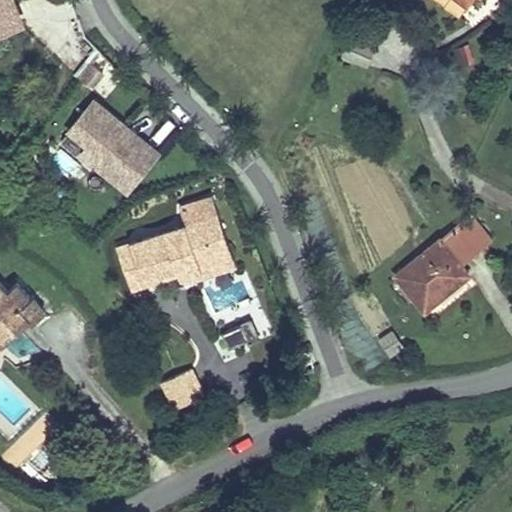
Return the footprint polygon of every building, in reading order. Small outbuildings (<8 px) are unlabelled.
[(0,0),(0,35),(21,27),(10,0),(0,0)] [(347,34),(340,58),(368,67),(376,42),(347,34)] [(102,70),(90,61),(79,74),(91,84),(102,70)] [(64,132),(83,147),(77,155),(128,195),(163,150),(93,95),(64,132)] [(180,208),(184,221),(201,215),(216,210),(211,197),(180,208)] [(134,257),(122,261),(133,290),(179,273),(184,285),(236,266),(216,210),(201,215),(210,238),(215,235),(226,260),(192,273),(187,260),(142,276),(134,257)] [(117,246),(122,261),(134,257),(142,276),(187,260),(192,273),(226,260),(215,235),(210,238),(201,215),(184,221),(117,246)] [(454,229),(474,254),(490,242),(469,217),(454,229)] [(397,276),(424,311),(461,281),(452,269),(460,263),(474,254),(454,229),(397,276)] [(469,276),(460,263),(452,269),(461,281),(469,276)] [(0,342),(3,345),(30,319),(33,322),(46,310),(32,295),(31,296),(16,281),(7,290),(0,282),(0,342)] [(228,346),(261,334),(255,319),(222,331),(228,346)] [(175,352),(146,369),(160,395),(189,378),(175,352)]
